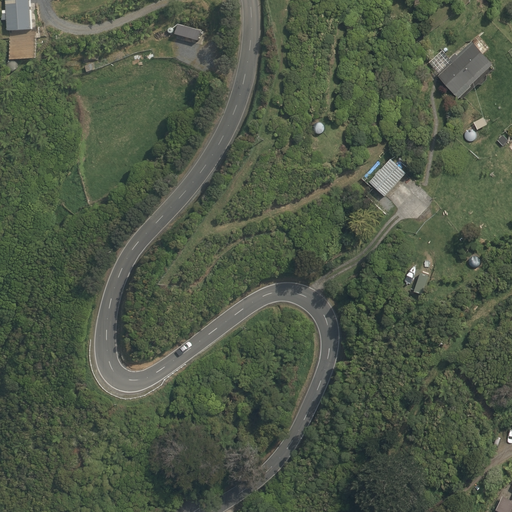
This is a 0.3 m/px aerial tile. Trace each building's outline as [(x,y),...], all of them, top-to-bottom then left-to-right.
[(7,0),(9,31),(33,29),(31,0),(7,0)] [(184,34),(180,25),(161,36),(166,44),(184,34)] [(463,99),(496,69),(475,45),(467,52),(465,50),(458,57),(456,55),(451,59),(455,63),(442,75),(463,99)] [(451,59),(442,50),(430,63),(439,72),(451,59)] [(403,142),(401,153),(418,156),(420,144),(403,142)] [(386,196),(406,173),(391,160),(370,182),(386,196)]
